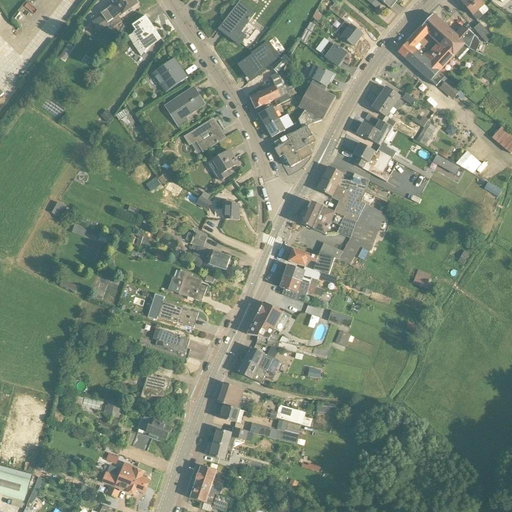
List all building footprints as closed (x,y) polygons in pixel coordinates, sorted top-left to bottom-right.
[(134,0),(111,0),(111,1),(114,5),(101,14),(102,16),(92,23),(99,34),(109,26),(112,30),(122,22),(118,17),(121,15),(122,16),(138,5),(134,0)] [(383,4),(389,8),(395,0),(367,0),(367,1),(378,10),(383,4)] [(476,21),(489,11),(479,0),(465,0),(461,3),(476,21)] [(229,27),(223,35),(239,47),(246,37),(241,33),(255,14),(240,3),(224,23),(229,27)] [(346,14),(334,4),(329,10),(342,20),(346,14)] [(456,37),(433,16),(421,28),(427,33),(429,35),(453,56),(464,44),(469,49),(475,52),(481,43),(464,27),(456,37)] [(155,42),(155,41),(160,38),(146,17),(132,26),(136,32),(133,34),(139,41),(133,45),(141,57),(144,54),(146,55),(155,42)] [(351,27),(345,22),(336,34),(353,47),(362,35),(351,27)] [(486,44),(492,39),(479,24),(473,29),(486,44)] [(427,33),(421,28),(416,33),(422,39),(427,33)] [(305,46),(310,36),(311,33),(306,30),(300,42),(305,46)] [(453,56),(429,35),(439,44),(429,55),(427,53),(423,57),(439,71),(453,56)] [(412,55),(416,52),(413,49),(416,45),(410,40),(398,53),(405,59),(410,53),(412,55)] [(338,67),(347,55),(329,43),(320,55),(338,67)] [(68,45),(64,51),(68,54),(73,48),(68,45)] [(267,62),(259,52),(239,66),(247,78),(245,79),(248,84),(266,72),(262,66),(267,62)] [(423,58),(420,56),(422,53),(421,52),(418,54),(416,52),(412,55),(410,53),(405,59),(436,87),(445,78),(438,72),(439,71),(423,57),(423,58)] [(188,78),(183,71),(180,72),(178,69),(179,69),(173,60),(153,74),(161,86),(160,86),(165,94),(188,78)] [(286,65),(281,60),(272,69),(277,74),(286,65)] [(327,88),(333,76),(314,66),(307,78),(313,81),(311,85),(317,89),(320,84),(327,88)] [(275,87),(251,99),(256,110),(274,101),(288,94),(278,75),(271,78),(275,87)] [(449,78),(448,79),(440,88),(453,100),(461,91),(462,90),(449,78)] [(281,146),(275,150),(279,158),(284,156),(290,168),(312,156),(308,147),(315,143),(307,128),(312,125),(323,121),(335,99),(317,89),(311,85),(298,108),(299,108),(305,111),(299,120),(299,122),(302,130),(293,134),(287,137),(287,139),(280,143),(281,146)] [(192,103),(197,110),(205,106),(194,89),(165,107),(179,128),(188,122),(183,115),(189,111),(186,107),(192,103)] [(386,89),(379,100),(392,108),(400,98),(386,89)] [(288,94),(274,101),(276,106),(290,99),(288,94)] [(406,95),(403,100),(414,108),(417,102),(406,95)] [(379,100),(372,109),(386,118),(392,108),(379,100)] [(272,109),(259,116),(265,127),(278,119),(272,109)] [(379,122),(368,114),(365,120),(376,127),(379,122)] [(414,123),(424,129),(427,124),(429,121),(423,117),(420,122),(416,120),(414,123)] [(278,119),(265,127),(272,139),(285,131),(278,119)] [(395,123),(388,119),(385,125),(389,127),(389,128),(392,130),(395,123)] [(210,122),(185,138),(190,146),(200,139),(207,150),(225,139),(218,128),(214,130),(210,122)] [(289,128),(293,134),(302,130),(299,122),(289,128)] [(385,125),(379,122),(376,127),(374,130),(363,124),(357,135),(361,137),(362,136),(378,146),(389,128),(389,127),(385,125)] [(425,147),(436,129),(427,124),(424,129),(416,142),(425,147)] [(511,153),(511,136),(501,128),(492,139),(511,155),(511,153)] [(147,139),(136,146),(142,155),(152,148),(147,139)] [(360,144),(357,150),(354,156),(358,158),(354,165),(368,173),(386,183),(393,171),(398,163),(392,160),(378,151),(376,154),(360,144)] [(381,145),(378,151),(392,160),(396,153),(381,145)] [(237,164),(229,151),(212,161),(217,168),(214,170),(221,181),(229,176),(226,171),(237,164)] [(458,163),(473,176),(478,171),(481,174),(489,165),(484,161),(482,164),(468,152),(458,163)] [(433,163),(455,176),(460,169),(437,156),(433,163)] [(343,175),(328,168),(323,180),(346,191),(348,187),(354,190),(355,189),(358,190),(364,179),(354,174),(351,182),(345,181),(345,182),(341,180),(343,175)] [(160,180),(163,186),(170,182),(167,176),(160,180)] [(151,193),(161,186),(156,178),(146,185),(151,193)] [(346,191),(323,180),(317,191),(332,198),(333,197),(339,200),(340,198),(342,199),(335,214),(335,215),(344,219),(357,224),(351,239),(353,240),(339,261),(348,263),(361,239),(365,241),(367,239),(372,241),(377,230),(379,230),(383,221),(385,222),(387,216),(360,204),(365,193),(358,190),(355,189),(354,190),(348,187),(346,191)] [(240,187),(234,181),(226,189),(231,195),(240,187)] [(211,204),(201,198),(200,198),(197,204),(207,210),(211,204)] [(53,211),(60,215),(66,204),(59,200),(53,211)] [(225,213),(224,220),(237,221),(238,206),(224,205),(225,201),(219,201),(218,209),(224,209),(224,213),(225,213)] [(162,214),(168,206),(162,203),(157,211),(162,214)] [(337,234),(350,240),(357,224),(344,219),(335,215),(335,214),(311,203),(301,224),(325,236),(330,223),(340,227),(337,234)] [(129,204),(127,209),(137,213),(139,208),(129,204)] [(84,238),(87,229),(75,225),(72,234),(84,238)] [(199,247),(203,249),(207,239),(207,238),(195,234),(191,244),(199,247)] [(320,253),(319,253),(334,259),(339,261),(343,253),(334,248),(324,244),(320,253)] [(203,250),(203,249),(199,247),(193,266),(202,269),(214,273),(216,268),(227,271),(231,259),(208,251),(203,250)] [(321,273),(328,276),(333,264),(334,259),(319,253),(318,259),(293,250),(289,262),(321,273)] [(288,266),(284,277),(316,288),(318,282),(303,277),(304,272),(288,266)] [(428,289),(433,274),(418,270),(414,284),(428,289)] [(180,271),(177,279),(183,282),(178,295),(202,303),(207,288),(196,284),(197,280),(192,278),(193,275),(180,271)] [(328,276),(321,273),(319,279),(335,285),(337,279),(328,276)] [(284,277),(280,289),(297,294),(298,290),(314,295),(316,288),(284,277)] [(75,293),(77,288),(62,281),(60,286),(75,293)] [(163,303),(158,318),(194,329),(198,314),(187,311),(187,312),(182,310),(182,309),(163,303)] [(283,314),(263,303),(251,328),(264,333),(261,338),(279,343),(286,344),(287,341),(278,336),(279,334),(275,331),(274,330),(283,314)] [(350,329),(353,319),(331,312),(328,322),(350,329)] [(406,329),(415,333),(417,327),(408,324),(406,329)] [(264,333),(251,328),(247,335),(257,338),(256,343),(278,348),(279,343),(261,338),(264,333)] [(335,343),(342,346),(347,334),(340,331),(335,343)] [(158,338),(157,341),(155,346),(178,354),(179,351),(186,353),(188,348),(186,347),(188,340),(163,332),(161,339),(158,338)] [(140,341),(138,346),(148,349),(150,344),(140,341)] [(250,348),(244,361),(267,372),(276,376),(277,373),(278,373),(282,363),(265,355),(250,348)] [(263,381),(267,372),(244,361),(239,373),(253,380),(264,385),(265,382),(263,381)] [(146,392),(143,391),(141,399),(159,405),(164,390),(167,390),(168,388),(174,372),(157,367),(154,375),(152,375),(146,392)] [(321,372),(312,370),(311,378),(320,379),(321,372)] [(226,384),(219,404),(237,410),(244,391),(226,384)] [(94,403),(94,406),(99,407),(101,401),(86,398),(85,401),(94,403)] [(121,405),(107,402),(104,415),(112,417),(113,416),(112,416),(113,412),(119,414),(121,405)] [(220,420),(236,424),(239,411),(224,407),(220,420)] [(336,409),(317,407),(317,413),(335,415),(336,409)] [(302,426),(304,416),(283,410),(281,420),(302,426)] [(163,421),(156,419),(155,421),(144,417),(133,447),(148,453),(153,440),(158,442),(159,438),(166,441),(171,429),(161,425),(163,421)] [(274,440),(296,445),(301,427),(285,423),(283,431),(277,429),(274,440)] [(269,438),(271,430),(252,425),(249,433),(269,438)] [(217,431),(214,444),(230,448),(232,438),(244,441),(247,432),(234,429),(233,435),(217,431)] [(233,449),(230,448),(214,444),(211,458),(226,462),(228,456),(231,456),(233,449)] [(119,457),(121,450),(107,445),(104,452),(119,457)] [(107,473),(147,488),(150,481),(143,479),(142,476),(143,474),(137,471),(138,469),(124,463),(122,470),(110,466),(107,473)] [(217,472),(201,467),(197,477),(213,483),(216,484),(223,486),(224,482),(214,479),(217,472)] [(0,495),(24,502),(29,481),(0,473),(0,495)] [(120,488),(119,490),(135,496),(136,493),(138,492),(145,494),(147,488),(107,473),(104,482),(120,488)] [(197,477),(193,488),(229,500),(210,494),(212,488),(221,491),(223,486),(216,484),(213,483),(197,477)] [(32,494),(37,497),(44,481),(39,478),(32,494)] [(117,499),(120,492),(110,488),(107,495),(117,499)] [(225,511),(229,500),(193,488),(190,499),(212,507),(211,508),(222,511),(225,511)] [(37,497),(32,494),(26,508),(32,510),(37,497)]
